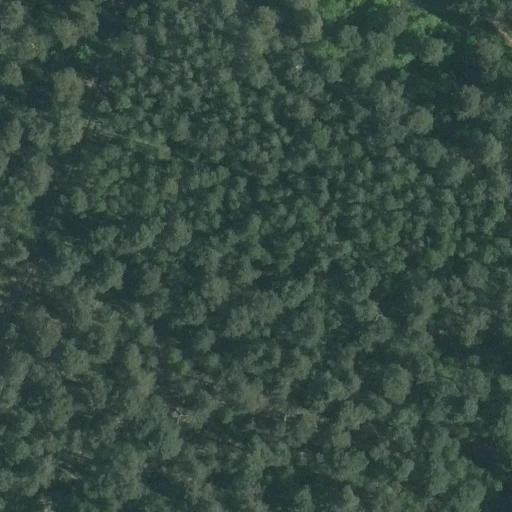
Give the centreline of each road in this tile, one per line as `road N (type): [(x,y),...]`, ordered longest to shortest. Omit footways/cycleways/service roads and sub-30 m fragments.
road 1 (track): [(126,0),(79,144),(0,313)]
road 2 (track): [(0,456),(59,463),(111,511)]
